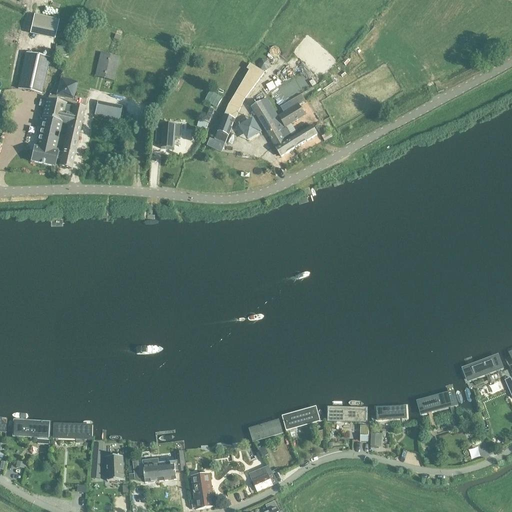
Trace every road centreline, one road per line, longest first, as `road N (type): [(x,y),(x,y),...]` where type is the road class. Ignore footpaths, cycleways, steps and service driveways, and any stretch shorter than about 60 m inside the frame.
road 1 (unclassified): [(511,61),(282,185),(241,198),(0,193)]
road 2 (residential): [(227,511),(324,458),(362,456),(441,473),(476,468),(511,449)]
